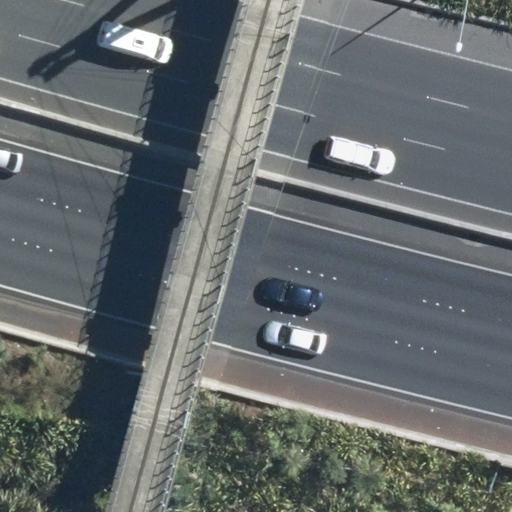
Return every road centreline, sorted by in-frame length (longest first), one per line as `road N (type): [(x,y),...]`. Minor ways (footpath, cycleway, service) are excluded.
road 1 (motorway): [(0,33),(511,178)]
road 2 (motorway): [(511,323),(0,185)]
